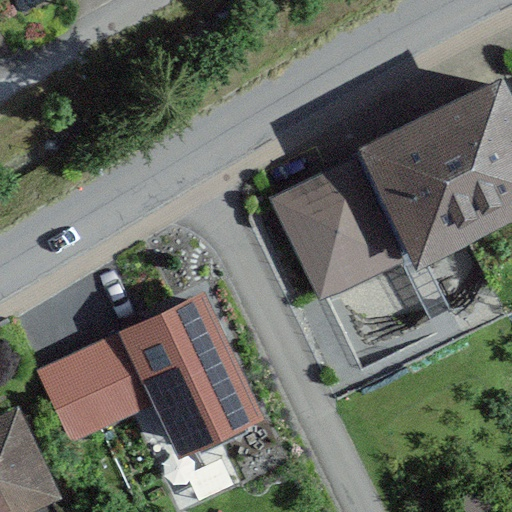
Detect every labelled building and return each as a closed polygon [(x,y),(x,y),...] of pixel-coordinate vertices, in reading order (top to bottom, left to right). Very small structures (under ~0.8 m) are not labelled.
[(498,86),(372,147),(374,152),(420,246),(421,248),(511,204),(511,107),(509,109),(498,86)] [(420,246),(374,152),(364,157),(354,162),(353,159),(300,184),(273,197),(320,294),(324,292),(400,256),(408,252),(411,250),(420,246)] [(249,411),(197,302),(133,332),(184,442),(249,411)] [(104,349),(74,363),(101,421),(132,407),(104,349)] [(71,436),(101,421),(74,363),(44,377),(71,436)] [(0,510),(4,508),(5,511),(58,511),(13,414),(0,420),(0,510)]
